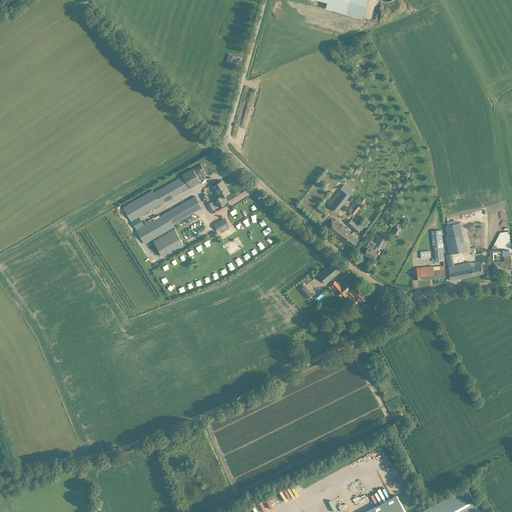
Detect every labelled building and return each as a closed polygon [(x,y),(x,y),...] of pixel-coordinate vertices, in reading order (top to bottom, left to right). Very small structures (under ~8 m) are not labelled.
[(320,0),(327,2),(325,8),(363,18),(368,0),(320,0)] [(226,62),(229,63),(234,64),(236,56),(229,54),(226,62)] [(129,203),(123,207),(145,244),(174,227),(173,225),(202,208),(195,195),(184,202),(142,226),(137,218),(201,182),(193,168),(182,174),(183,175),(154,192),(152,190),(143,195),(129,203)] [(222,181),(218,183),(214,185),(220,197),(215,200),(219,207),(226,203),(222,197),(229,193),(226,188),(225,188),(223,186),(224,185),(222,181)] [(344,184),(328,204),(337,211),(353,192),(344,184)] [(362,197),(351,212),(354,214),(366,199),(362,197)] [(217,208),(213,200),(206,204),(211,212),(217,208)] [(225,218),(214,224),(218,232),(229,226),(225,218)] [(328,224),(325,228),(352,248),(355,244),(357,242),(356,242),(358,240),(359,239),(343,228),(341,226),(332,219),(328,224)] [(448,225),(445,225),(447,237),(446,237),(449,254),(446,254),(448,266),(454,265),(452,253),(458,252),(458,254),(463,253),(463,251),(466,251),(460,222),(455,223),(455,220),(447,221),(448,225)] [(398,224),(396,227),(393,233),(397,235),(402,226),(398,224)] [(175,229),(153,241),(162,256),(183,243),(175,229)] [(431,230),(434,261),(444,260),(441,230),(431,230)] [(368,248),(367,249),(365,253),(368,255),(368,256),(373,258),(376,252),(372,250),(374,245),(382,249),(388,237),(380,233),(375,243),(369,241),(366,247),(368,248)] [(500,250),(491,250),(491,260),(494,260),(493,253),(501,252),(500,250)] [(504,261),(493,261),(493,268),(493,273),(497,273),(497,271),(506,271),(506,269),(511,269),(511,260),(511,256),(509,256),(504,256),(504,261)] [(480,261),(470,263),(473,275),(483,273),(480,261)] [(334,262),(330,265),(318,275),(326,283),(341,271),(334,262)] [(448,271),(449,275),(450,280),(473,275),(470,263),(470,262),(448,267),(449,271),(448,271)] [(417,268),(417,275),(418,280),(445,277),(444,266),(439,266),(440,269),(434,270),(434,268),(428,269),(427,267),(417,268)] [(346,293),(341,287),(335,281),(331,284),(342,297),(346,293)] [(356,285),(351,289),(350,288),(351,288),(346,282),(341,287),(346,293),(342,297),(344,298),(347,295),(347,294),(350,292),(349,293),(353,297),(356,300),(357,299),(363,293),(356,285)] [(363,293),(357,299),(362,304),(368,298),(363,293)] [(359,309),(363,314),(366,311),(372,318),(373,318),(375,321),(380,316),(378,313),(367,301),(359,309)] [(348,488),(356,502),(368,495),(360,481),(348,488)] [(480,511),(466,486),(418,511),(480,511)] [(365,511),(405,511),(396,495),(365,511)] [(326,511),(331,511),(326,501),(322,503),(326,511)]
